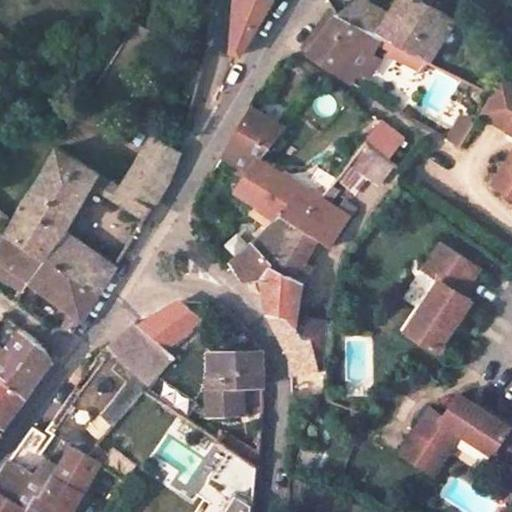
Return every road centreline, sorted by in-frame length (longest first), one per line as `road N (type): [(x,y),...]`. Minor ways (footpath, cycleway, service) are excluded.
road 1 (residential): [(142,265),(0,456)]
road 2 (unclassified): [(232,296),(257,317),(276,359),(268,511)]
road 3 (unclassified): [(206,140),(305,0)]
road 4 (residential): [(221,0),(206,140)]
